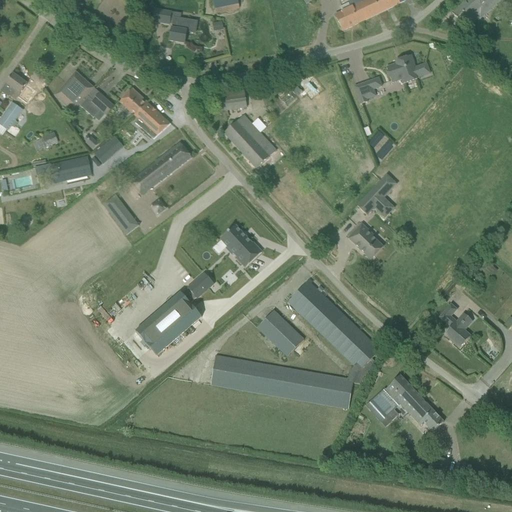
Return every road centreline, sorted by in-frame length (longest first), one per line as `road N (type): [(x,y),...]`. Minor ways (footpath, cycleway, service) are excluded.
road 1 (residential): [(511,423),(345,292),(192,124),(187,81)]
road 2 (residential): [(187,81),(240,78),(387,38),(440,0)]
road 3 (motorway): [(269,511),(71,472),(11,471)]
road 4 (motorway): [(196,511),(11,471)]
road 5 (residential): [(187,81),(124,67),(25,0)]
